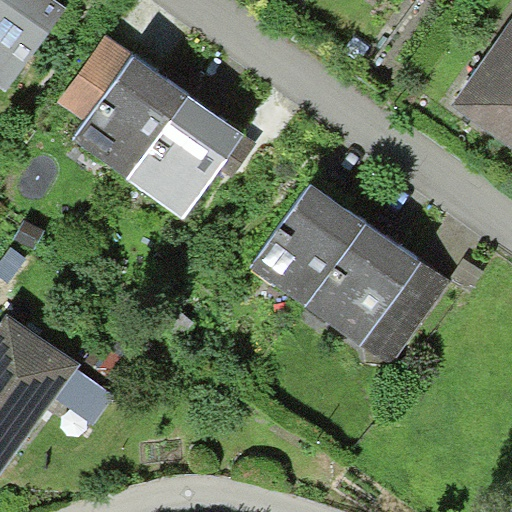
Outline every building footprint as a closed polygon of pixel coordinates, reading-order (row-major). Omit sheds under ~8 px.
[(0,0),(0,87),(3,89),(61,7),(50,0),(0,0)] [(511,142),(511,24),(456,103),(511,142)] [(93,153),(124,176),(182,94),(128,55),(74,130),(97,147),(93,153)] [(234,138),(237,134),(182,94),(124,176),(126,178),(131,171),(151,185),(146,192),(179,215),(219,159),(229,166),(244,146),(234,138)] [(271,281),(302,303),(360,222),(306,183),(252,258),(275,274),(271,281)] [(413,314),(439,278),(360,222),(302,303),(304,305),(309,298),(329,313),(324,319),(357,343),(390,297),(413,314)] [(0,456),(65,366),(4,322),(0,328),(0,456)]
